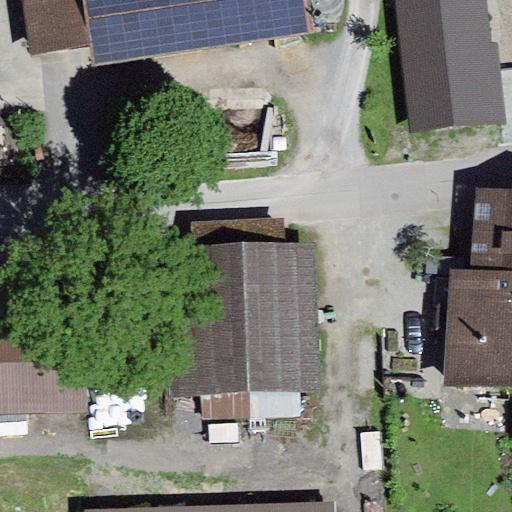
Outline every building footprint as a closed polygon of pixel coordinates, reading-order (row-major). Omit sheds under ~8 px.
[(32,0),(41,48),(302,5),(301,0),(32,0)] [(488,0),(404,0),(415,116),(499,108),(488,0)] [(511,203),(487,201),(480,289),(511,290),(511,203)] [(287,233),(191,236),(192,266),(167,267),(172,413),(316,408),(310,262),(288,263),(287,233)] [(511,290),(480,289),(457,287),(449,386),(511,390),(511,290)] [(81,326),(0,327),(0,412),(83,411),(81,326)]
